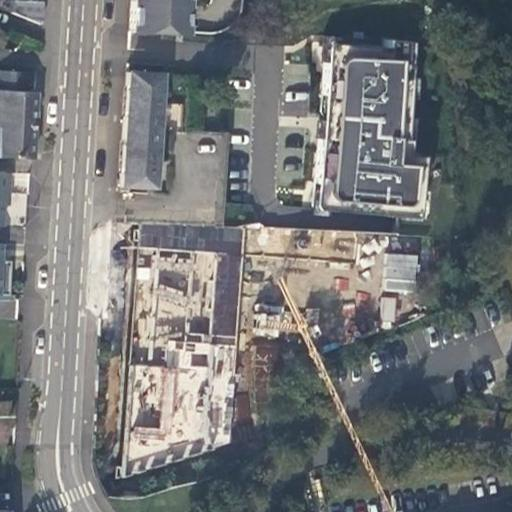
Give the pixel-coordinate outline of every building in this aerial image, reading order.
[(39,0),(32,0),(6,0),(6,13),(37,25),(39,0)] [(183,6),(183,0),(127,0),(126,32),(182,34),(183,6)] [(409,45),(320,39),(309,207),(398,213),(409,45)] [(151,188),(158,75),(158,74),(124,71),(118,186),(151,188)] [(0,157),(29,159),(33,93),(21,92),(22,75),(1,74),(0,85),(0,157)] [(128,474),(232,445),(238,253),(196,252),(195,270),(182,270),(184,269),(154,268),(153,289),(152,286),(151,317),(141,320),(140,336),(147,360),(147,362),(127,367),(126,432),(124,473),(128,474)] [(381,289),(415,291),(418,255),(384,252),(381,289)] [(394,322),(396,297),(381,296),(379,321),(394,322)] [(249,396),(270,398),(276,344),(255,342),(249,396)] [(234,418),(248,419),(249,395),(235,395),(234,418)]
